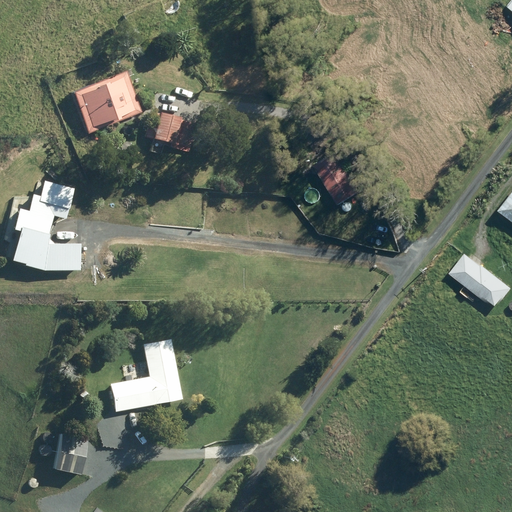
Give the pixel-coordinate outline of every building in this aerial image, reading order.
[(124,73),(72,93),(88,134),(140,114),(124,73)] [(197,125),(152,113),(146,134),(145,139),(190,150),(197,125)] [(315,161),(343,201),(363,188),(335,147),(315,161)] [(54,244),(47,238),(53,216),(65,219),(74,189),(44,181),(40,196),(32,194),(28,210),(19,208),(13,229),(20,231),(11,261),(43,270),(80,270),(80,244),(54,244)] [(170,208),(174,208),(174,197),(149,196),(149,219),(157,220),(157,217),(170,217),(170,208)] [(511,200),(503,211),(511,217),(511,200)] [(454,273),(501,308),(511,292),(511,284),(469,253),(454,273)] [(117,270),(97,269),(96,277),(116,278),(117,270)] [(148,372),(109,378),(114,409),(152,403),(181,398),(171,336),(143,341),(148,372)] [(57,442),(56,464),(82,465),(84,444),(57,442)] [(94,470),(92,481),(114,485),(116,474),(94,470)]
